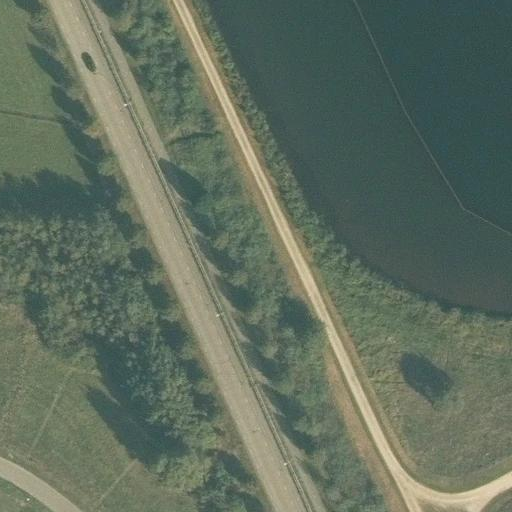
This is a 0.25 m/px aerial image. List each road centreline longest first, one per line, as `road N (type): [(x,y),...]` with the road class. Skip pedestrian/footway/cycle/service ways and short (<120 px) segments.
road 1 (track): [(178,0),(414,511)]
road 2 (tertiary): [(287,511),(59,0)]
